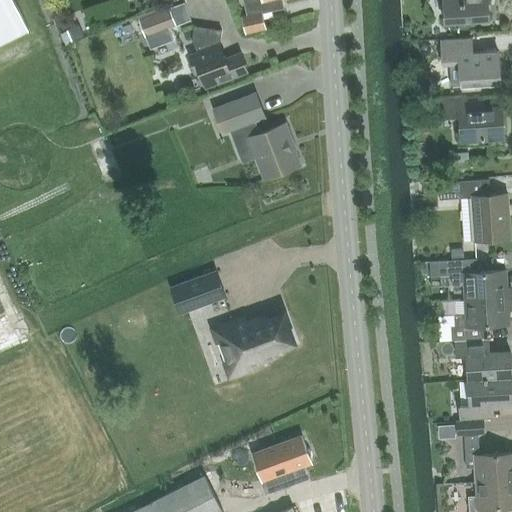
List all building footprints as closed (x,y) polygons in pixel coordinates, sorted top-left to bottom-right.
[(14,0),(0,0),(0,45),(30,31),(14,0)] [(191,0),(195,9),(212,2),(211,0),(191,0)] [(283,0),(243,0),(246,14),(242,15),(247,34),(268,29),(264,13),(285,8),(283,0)] [(443,0),(445,22),(489,19),(487,0),(443,0)] [(169,8),(176,25),(176,26),(191,20),(185,2),(169,8)] [(139,20),(145,37),(165,29),(176,25),(169,8),(161,11),(160,7),(138,16),(139,19),(139,20)] [(79,25),(68,30),(74,42),(85,37),(79,25)] [(208,86),(250,71),(243,52),(227,58),(222,43),(224,29),(196,25),(194,38),(199,51),(192,54),(198,71),(202,70),(208,86)] [(165,29),(145,37),(150,50),(173,41),(169,28),(165,29)] [(461,85),(500,82),(498,50),(472,52),(471,38),(441,40),(443,64),(460,63),(461,85)] [(294,139),(293,138),(288,122),(266,131),(261,129),(257,120),(267,116),(258,92),(216,108),(225,132),(245,124),(257,156),(258,156),(266,178),(302,164),(294,141),(294,139)] [(431,100),(432,114),(449,113),(449,117),(459,116),(461,141),(504,138),(501,106),(470,108),(469,98),(431,100)] [(234,134),(240,159),(250,157),(245,132),(234,134)] [(487,179),(438,182),(439,199),(472,197),(475,240),(511,237),(508,193),(488,195),(487,179)] [(466,299),(507,297),(505,270),(479,271),(478,258),(447,260),(448,275),(452,275),(452,286),(465,285),(466,299)] [(443,265),(423,266),(424,279),(443,278),(443,265)] [(183,292),(192,318),(238,302),(229,276),(183,292)] [(507,297),(466,299),(467,313),(454,314),(455,325),(451,326),(452,339),(483,337),(482,325),(509,323),(507,297)] [(451,310),(434,313),(438,339),(449,338),(447,324),(453,323),(451,310)] [(265,320),(264,316),(247,322),(245,317),(222,325),(213,329),(230,376),(239,373),(262,364),(261,360),(277,354),(276,349),(293,343),(292,340),(293,339),(285,317),(284,317),(283,314),(265,320)] [(468,380),(511,376),(511,374),(510,351),(489,352),(488,338),(456,340),(457,355),(467,355),(468,380)] [(264,374),(267,389),(286,386),(284,371),(264,374)] [(511,376),(468,380),(470,403),(460,404),(461,419),(493,417),(492,403),(511,401),(511,376)] [(185,396),(138,413),(155,460),(202,443),(185,396)] [(477,482),(511,479),(511,452),(480,454),(479,433),(483,432),(482,419),(456,420),(457,434),(464,434),(466,468),(476,468),(477,482)] [(304,435),(252,453),(263,481),(268,479),(273,492),(310,478),(305,465),(313,462),(304,435)] [(223,511),(205,475),(131,511),(223,511)] [(484,511),(484,507),(511,505),(511,479),(477,482),(477,495),(468,496),(468,511),(484,511)]
